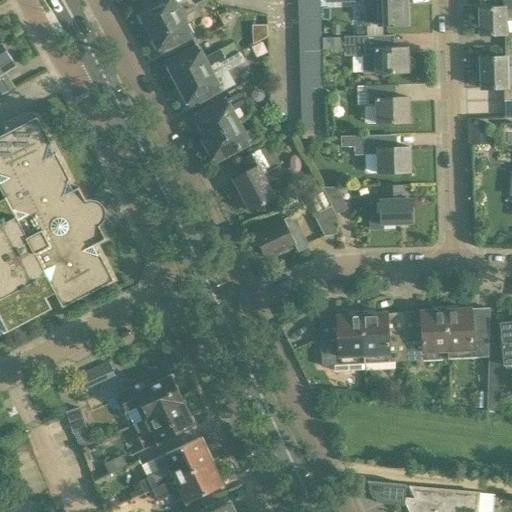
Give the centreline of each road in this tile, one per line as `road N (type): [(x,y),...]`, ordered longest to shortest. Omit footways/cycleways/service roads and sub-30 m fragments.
road 1 (tertiary): [(314,511),(97,65)]
road 2 (residential): [(250,307),(93,0)]
road 3 (residential): [(454,265),(448,0)]
road 4 (residential): [(176,291),(281,511)]
road 5 (residential): [(73,78),(176,291)]
road 6 (residential): [(347,511),(250,307)]
road 7 (residential): [(454,265),(338,268),(250,307)]
road 8 (residential): [(0,377),(176,291)]
